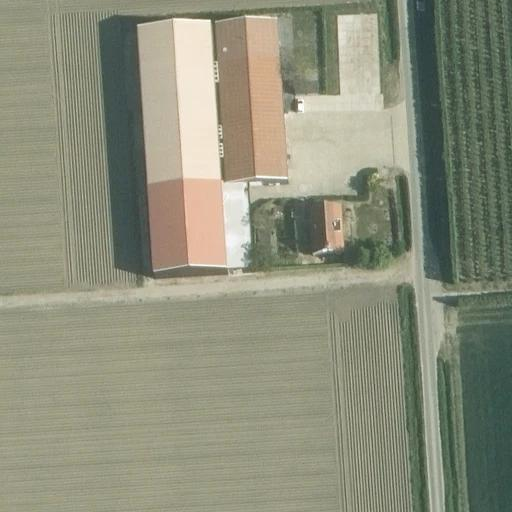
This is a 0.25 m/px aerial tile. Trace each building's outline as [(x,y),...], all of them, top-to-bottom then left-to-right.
[(211,29),(139,34),(149,194),(155,280),(227,276),(221,187),(227,187),(227,189),(249,188),(288,186),(278,24),(217,28),(217,31),(211,31),(211,29)] [(327,36),(317,37),(317,48),(328,47),(327,36)] [(387,168),(378,169),(378,179),(388,178),(387,168)] [(341,210),(309,212),(312,257),(344,255),(341,210)] [(270,245),(259,245),(259,256),(270,256),(270,245)]
